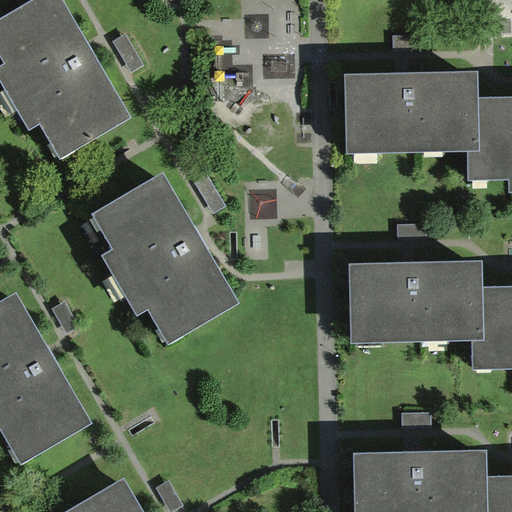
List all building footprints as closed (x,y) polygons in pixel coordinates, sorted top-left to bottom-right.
[(60,0),(40,0),(0,22),(0,61),(2,66),(0,67),(0,84),(26,131),(37,125),(58,161),(129,122),(92,57),(60,0)] [(413,78),(351,78),(353,158),(476,157),(475,102),(475,77),(413,78)] [(511,101),(475,102),(476,157),(477,191),(511,190),(511,101)] [(166,180),(92,221),(110,251),(100,259),(134,318),(145,311),(168,350),(239,310),(199,240),(166,180)] [(417,269),(355,270),(356,350),(479,348),(479,294),(478,269),(417,269)] [(511,293),(479,294),(479,348),(480,382),(511,382),(511,293)] [(16,296),(0,305),(0,433),(20,467),(90,426),(53,361),(16,296)] [(419,454),(357,455),(357,511),(481,511),(481,479),(481,453),(419,454)] [(511,511),(511,478),(481,479),(481,511),(511,511)] [(139,511),(122,480),(63,511),(139,511)]
